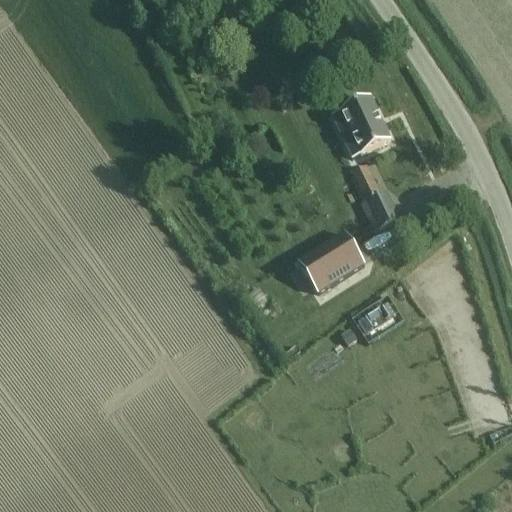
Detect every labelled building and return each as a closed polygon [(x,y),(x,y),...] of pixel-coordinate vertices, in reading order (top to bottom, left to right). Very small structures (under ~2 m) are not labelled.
[(154,0),(138,0),(137,1),(144,10),(156,1),(154,0)] [(352,162),(390,144),(371,103),(332,121),(352,162)] [(400,223),(386,195),(380,198),(366,169),(353,176),(367,205),(361,208),(374,236),(400,223)] [(280,262),(300,244),(292,234),(271,252),(280,262)] [(345,237),(299,266),(318,297),(364,269),(363,267),(352,248),(345,238),(345,237)] [(382,308),(360,322),(368,335),(390,321),(382,308)]
